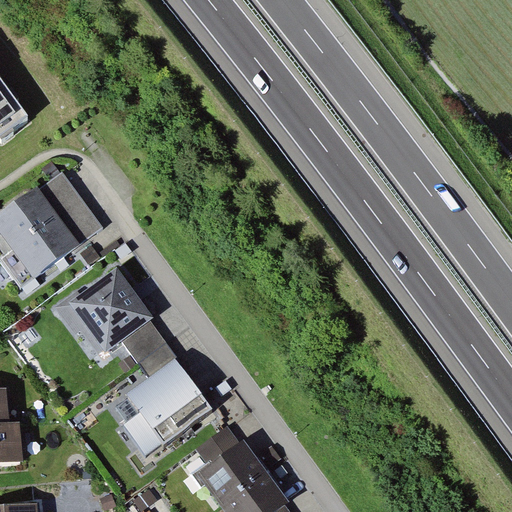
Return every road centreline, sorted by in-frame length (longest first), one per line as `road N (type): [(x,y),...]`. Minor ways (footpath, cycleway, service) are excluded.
road 1 (motorway): [(206,0),(511,400)]
road 2 (residential): [(83,162),(340,511)]
road 3 (motorway): [(511,302),(281,0)]
